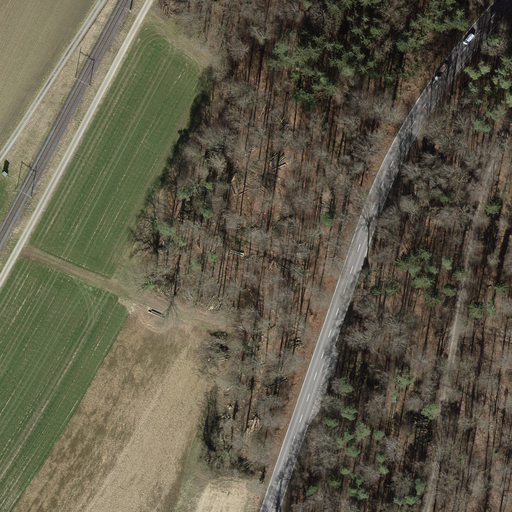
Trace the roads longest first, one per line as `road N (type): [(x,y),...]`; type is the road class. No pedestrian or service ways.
road 1 (secondary): [(509,0),(432,94),(384,181),(270,511)]
road 2 (track): [(511,127),(485,187),(426,511)]
road 3 (track): [(0,286),(154,0)]
road 4 (track): [(0,160),(103,0)]
